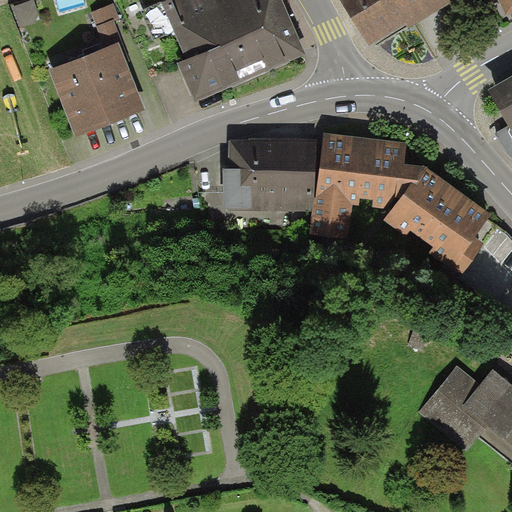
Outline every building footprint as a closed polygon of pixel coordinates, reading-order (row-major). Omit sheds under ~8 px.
[(34,0),(13,8),(21,29),(42,21),(34,0)] [(195,104),(252,80),(217,0),(172,0),(162,4),(186,61),(177,65),(195,104)] [(282,0),(217,0),(252,80),(307,56),(282,0)] [(339,0),(368,48),(407,24),(409,29),(456,0),(339,0)] [(511,14),(511,0),(497,0),(506,17),(511,14)] [(114,20),(114,21),(119,19),(113,3),(91,12),(97,27),(114,20)] [(97,27),(106,50),(119,45),(123,43),(114,21),(114,20),(97,27)] [(106,50),(49,72),(74,139),(145,112),(119,45),(106,50)] [(511,78),(488,92),(510,130),(509,133),(511,138),(511,78)] [(407,145),(324,134),(315,200),(313,213),(310,236),(348,242),(352,207),(359,207),(360,200),(374,202),(374,209),(394,210),(412,186),(416,189),(429,171),(430,170),(405,166),(407,145)] [(315,200),(316,140),(249,139),(249,141),(230,141),(229,171),(224,171),(223,211),(313,213),(315,200)] [(493,218),(429,171),(416,189),(412,186),(394,210),(384,223),(407,239),(411,234),(433,250),(428,256),(461,279),(485,245),(477,240),(493,218)] [(511,385),(494,371),(483,386),(458,366),(417,414),(467,452),(481,437),(508,456),(511,459),(511,385)]
